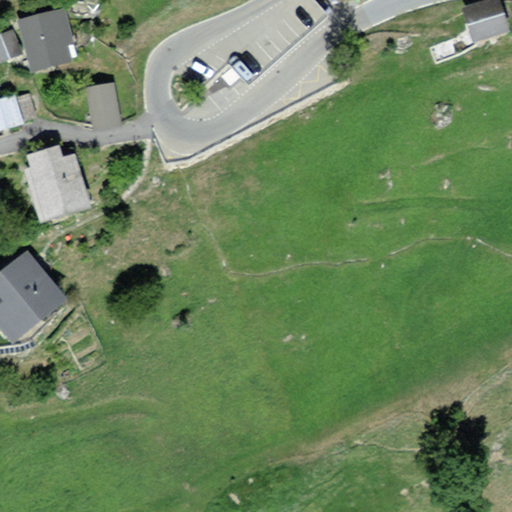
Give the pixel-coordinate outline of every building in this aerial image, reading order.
[(498,0),(487,0),(461,8),(472,45),(508,35),(498,0)] [(56,11),(18,20),(30,72),(68,63),(56,11)] [(13,30),(0,34),(0,64),(24,56),(13,30)] [(114,83),(86,87),(92,132),(120,128),(114,83)] [(14,94),(0,98),(0,131),(23,124),(14,94)] [(58,147),(24,156),(42,222),(87,210),(73,156),(62,159),(58,147)] [(61,298),(25,252),(0,271),(0,332),(7,341),(61,298)]
